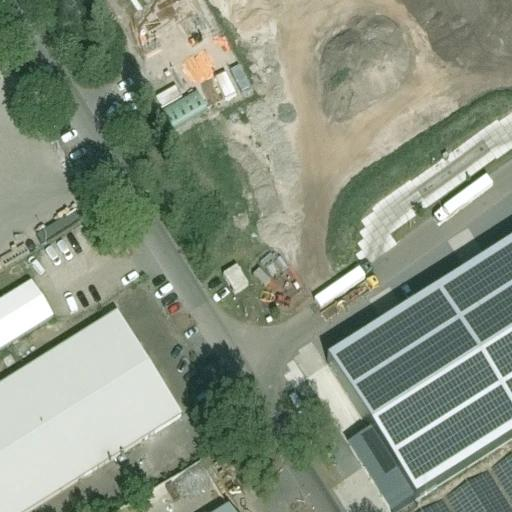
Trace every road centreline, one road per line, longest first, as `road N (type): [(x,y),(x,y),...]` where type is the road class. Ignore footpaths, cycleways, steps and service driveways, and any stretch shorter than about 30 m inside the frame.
road 1 (unclassified): [(239,368),(511,175)]
road 2 (unclassified): [(326,511),(239,368)]
